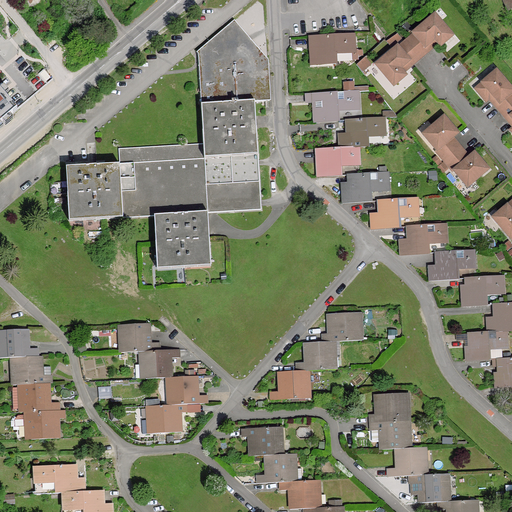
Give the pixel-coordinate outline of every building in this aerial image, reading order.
[(439,24),(433,17),(414,34),(415,35),(408,40),(423,57),(430,51),(427,47),(436,40),(439,43),(442,46),(454,36),(441,22),(439,24)] [(202,106),(255,103),(269,102),(267,62),(248,40),(234,25),(199,55),(202,106)] [(398,34),(388,42),(392,47),(402,39),(398,34)] [(312,37),(312,65),(336,64),(336,66),(350,65),(356,62),(355,35),(312,37)] [(423,57),(408,40),(406,42),(420,59),(423,57)] [(436,40),(427,47),(430,51),(439,43),(436,40)] [(420,59),(406,42),(399,48),(399,47),(379,64),(385,70),(382,72),(395,86),(407,76),(404,73),(401,69),(410,62),(413,65),(420,59)] [(369,56),(360,63),(366,72),(376,65),(369,56)] [(404,73),(413,65),(410,62),(401,69),(404,73)] [(485,86),(479,91),(487,101),(490,99),(494,96),(500,103),(497,107),(502,113),(511,105),(511,87),(500,73),(493,79),(491,77),(483,83),(485,86)] [(359,81),(347,81),(347,89),(359,89),(359,81)] [(477,89),(479,91),(485,86),(483,83),(477,89)] [(0,124),(18,109),(0,87),(0,124)] [(355,93),(313,95),(313,103),(321,102),(321,109),(314,109),(314,123),(340,121),(339,111),(356,110),(355,93)] [(497,107),(500,103),(494,96),(490,99),(497,107)] [(205,159),(258,157),(256,122),(255,103),(202,106),(204,144),(205,159)] [(511,105),(502,113),(508,120),(511,117),(511,116),(511,130),(511,105)] [(445,117),(443,119),(449,127),(452,125),(445,117)] [(338,135),(339,149),(358,147),(369,146),(368,137),(386,136),(385,119),(346,121),(346,129),(352,128),(352,135),(338,135)] [(443,119),(424,135),(438,151),(437,152),(446,162),(462,148),(456,141),(453,144),(451,141),(454,138),(459,134),(452,125),(449,127),(443,119)] [(122,217),(155,217),(208,213),(205,159),(204,144),(119,149),(120,165),(121,192),(122,217)] [(360,165),(358,147),(339,149),(321,149),(321,162),(326,161),(327,167),(317,168),(318,177),(342,176),(341,166),(360,165)] [(468,155),(462,148),(446,162),(454,172),(455,171),(469,187),(487,172),(481,164),(483,162),(476,153),(470,158),(467,160),(465,157),(468,155)] [(316,149),(317,168),(327,167),(326,161),(321,162),(321,149),(316,149)] [(205,159),(208,213),(219,213),(262,210),(262,207),(261,204),(259,166),(258,157),(205,159)] [(121,192),(120,165),(104,166),(104,161),(96,161),(96,167),(93,167),(62,168),(64,220),(103,218),(122,217),(121,192)] [(489,170),(483,162),(481,164),(487,172),(489,170)] [(343,203),(372,201),(371,192),(378,192),(390,191),(388,173),(349,175),(349,183),(355,183),(355,189),(343,189),(343,203)] [(379,214),(371,214),(372,229),(400,227),(400,218),(419,217),(418,198),(379,201),(379,208),(385,208),(386,214),(379,214)] [(502,215),(496,220),(511,239),(511,238),(511,237),(511,206),(511,208),(509,206),(500,213),(502,215)] [(208,213),(155,217),(156,243),(158,270),(211,267),(210,238),(209,227),(208,213)] [(408,240),(400,240),(400,255),(429,253),(429,244),(448,243),(447,225),(408,227),(408,233),(414,233),(414,240),(408,240)] [(429,266),(430,281),(458,280),(457,269),(475,268),(474,251),(437,253),(437,266),(429,266)] [(466,279),(467,286),(472,285),(473,292),(462,292),(463,307),(488,305),(487,294),(505,294),(504,276),(466,279)] [(488,332),(507,331),(511,330),(511,303),(493,305),(493,312),(500,311),(500,319),(494,319),(487,319),(488,332)] [(324,333),(324,343),(330,342),(335,342),(363,341),(362,325),(357,325),(356,314),(329,315),(330,326),(336,326),(337,333),(330,334),(324,333)] [(120,352),(140,352),(159,351),(159,343),(151,343),(145,343),(145,336),(151,336),(150,324),(126,325),(126,337),(120,337),(120,352)] [(30,349),(29,330),(0,331),(0,358),(12,358),(39,357),(38,349),(30,349)] [(508,349),(507,331),(488,332),(469,333),(470,341),(476,340),(476,348),(470,348),(466,348),(467,361),(491,360),(490,350),(508,349)] [(330,354),(330,342),(324,343),(306,344),(306,345),(306,356),(314,355),(314,362),(307,363),(298,363),(298,372),(303,371),(309,371),(337,370),(336,354),(330,354)] [(179,350),(159,351),(140,352),(140,366),(137,366),(138,380),(167,379),(172,379),(172,365),(166,365),(166,358),(171,358),(179,358),(179,350)] [(43,356),(39,357),(12,358),(14,386),(19,385),(50,384),(51,384),(51,369),(43,369),(43,356)] [(499,373),(495,373),(495,387),(511,386),(511,358),(498,360),(498,367),(505,366),(505,373),(499,373)] [(279,392),(271,392),(272,401),(311,399),(310,382),(304,383),(303,371),(298,372),(278,372),(278,375),(278,384),(285,384),(286,392),(279,392)] [(167,391),(168,406),(186,405),(207,404),(207,396),(198,396),(197,377),(172,379),(173,391),(167,391)] [(19,385),(19,388),(13,388),(14,409),(20,409),(21,413),(25,413),(59,411),(58,402),(51,403),(50,384),(19,385)] [(129,384),(110,385),(111,399),(130,398),(129,384)] [(371,415),(371,423),(410,420),(409,405),(403,405),(403,394),(375,395),(376,407),(382,407),(382,415),(371,415)] [(147,407),(148,422),(144,422),(144,435),(181,433),(181,413),(186,413),(186,405),(168,406),(147,407)] [(25,416),(18,416),(15,420),(15,425),(26,425),(26,440),(60,439),(60,419),(65,419),(64,411),(59,411),(25,413),(25,416)] [(380,451),(396,450),(406,449),(406,436),(411,435),(410,420),(371,423),(372,437),(379,437),(380,451)] [(283,443),(282,427),(244,430),(244,437),(249,437),(256,437),(257,444),(249,444),(250,457),(265,456),(278,455),(277,443),(283,443)] [(389,478),(410,477),(428,476),(427,460),(421,461),(420,448),(406,449),(396,450),(396,462),(403,462),(404,468),(397,469),(389,469),(389,478)] [(266,476),(258,476),(258,484),(279,483),(297,481),(296,467),(291,467),(290,455),(284,455),(278,455),(265,456),(266,469),(272,468),(273,476),(266,476)] [(51,493),(64,493),(85,492),(84,477),(77,478),(76,465),(34,466),(36,494),(51,493)] [(420,504),(439,503),(445,502),(445,489),(450,489),(449,475),(428,476),(410,477),(411,484),(418,484),(424,484),(425,490),(419,490),(420,504)] [(279,483),(280,491),(281,491),(282,502),(289,501),(289,510),(304,509),(316,509),(315,496),(320,496),(320,480),(297,481),(279,483)] [(64,511),(112,511),(112,505),(105,505),(97,505),(97,499),(104,499),(104,491),(85,492),(64,493),(64,500),(64,511)] [(479,511),(478,500),(445,502),(439,503),(439,510),(447,510),(454,509),(453,511),(479,511)]
